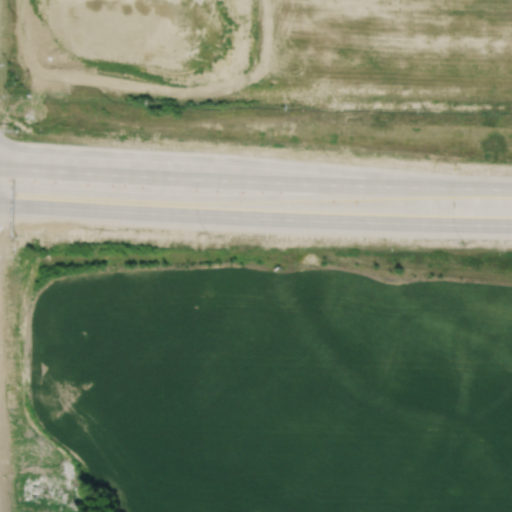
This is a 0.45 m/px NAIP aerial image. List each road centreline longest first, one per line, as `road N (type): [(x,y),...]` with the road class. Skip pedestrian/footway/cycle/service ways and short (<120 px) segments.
road 1 (trunk): [(0,202),(511,223)]
road 2 (trunk): [(312,182),(0,165)]
road 3 (trunk): [(450,186),(312,182)]
